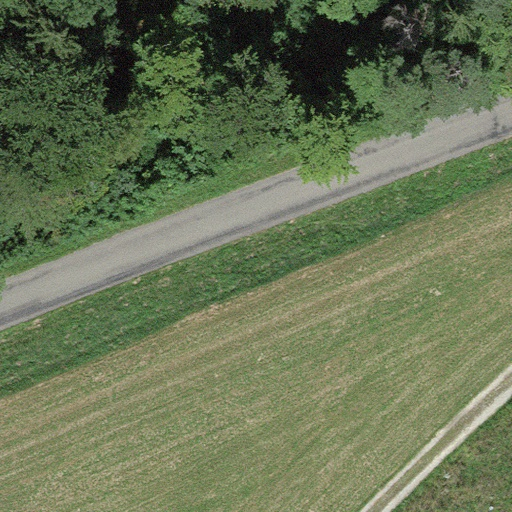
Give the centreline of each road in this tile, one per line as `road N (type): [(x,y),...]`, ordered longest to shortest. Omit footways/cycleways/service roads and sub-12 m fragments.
road 1 (unclassified): [(511,111),(0,302)]
road 2 (track): [(384,511),(511,383)]
